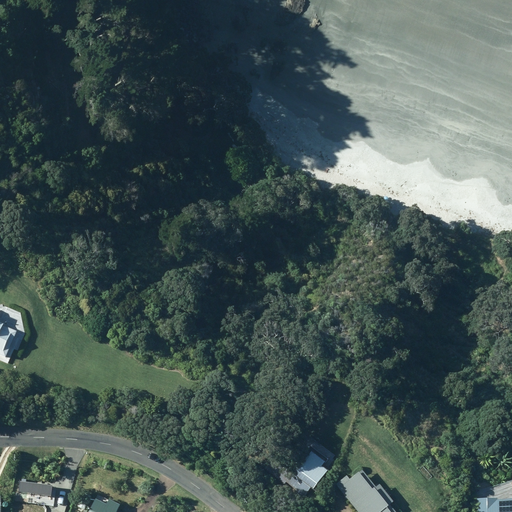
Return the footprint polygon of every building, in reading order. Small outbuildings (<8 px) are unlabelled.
[(2,323),(0,322),(0,355),(4,357),(16,332),(1,325),(2,323)] [(268,464),(288,478),(289,477),(298,483),(296,485),(307,493),(314,482),(321,487),(328,477),(324,474),(330,464),(326,461),(331,453),(314,441),(298,463),(279,449),(268,464)] [(346,480),(334,489),(352,511),(390,511),(386,507),(390,504),(376,487),(375,490),(361,473),(349,483),(346,480)] [(54,483),(21,480),(20,495),(52,498),(54,483)] [(477,498),(476,511),(511,511),(511,499),(496,500),(496,498),(477,498)] [(104,504),(95,499),(87,511),(114,511),(119,505),(108,499),(104,504)]
